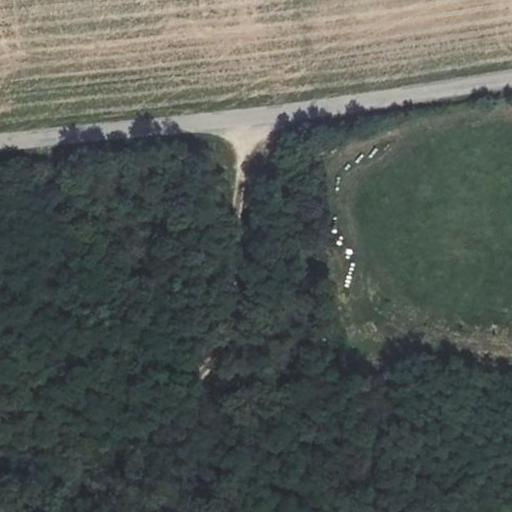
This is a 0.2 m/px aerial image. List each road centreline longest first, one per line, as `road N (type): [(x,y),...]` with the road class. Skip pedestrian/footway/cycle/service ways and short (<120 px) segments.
road 1 (unclassified): [(511,78),(0,147)]
road 2 (track): [(59,511),(177,407),(215,354),(230,290),(248,117)]
